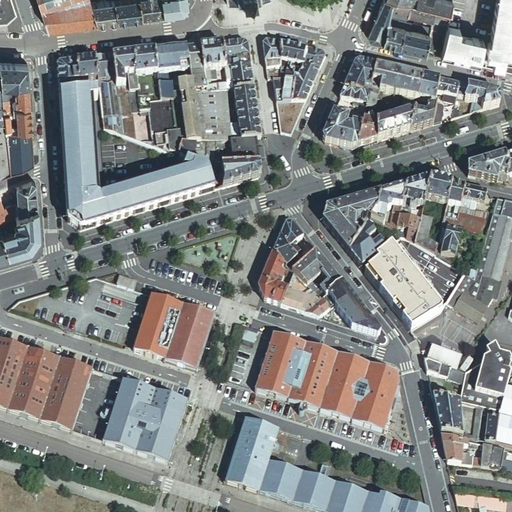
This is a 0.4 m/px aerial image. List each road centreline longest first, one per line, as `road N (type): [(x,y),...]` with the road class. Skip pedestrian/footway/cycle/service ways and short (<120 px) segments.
road 1 (residential): [(232,309),(207,385),(0,319)]
road 2 (residential): [(0,430),(255,511)]
road 3 (residential): [(203,399),(431,474)]
road 4 (residential): [(511,128),(306,189)]
road 5 (residential): [(406,361),(284,195)]
road 6 (residential): [(232,309),(406,361)]
road 7 (residential): [(511,87),(345,48)]
road 8 (residential): [(284,195),(122,244)]
road 9 (residential): [(41,46),(177,29),(197,17)]
road 10 (residential): [(253,26),(272,148),(297,164)]
road 11 (residential): [(122,244),(139,276),(232,309)]
road 12 (residential): [(345,48),(297,164)]
